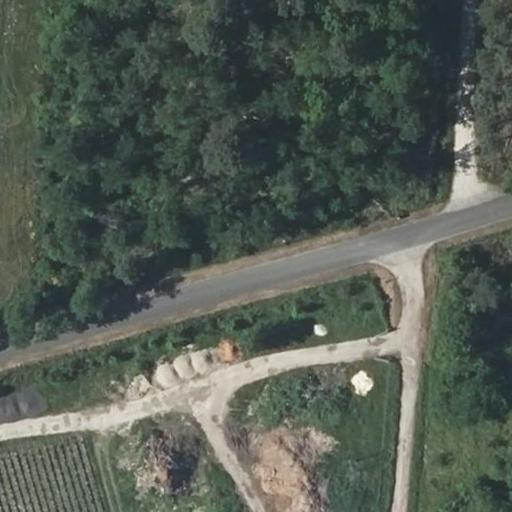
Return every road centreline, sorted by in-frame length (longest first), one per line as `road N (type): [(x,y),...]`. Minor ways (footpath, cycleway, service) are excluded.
road 1 (tertiary): [(0,362),(511,213)]
road 2 (track): [(451,230),(409,511)]
road 3 (track): [(451,230),(469,0)]
